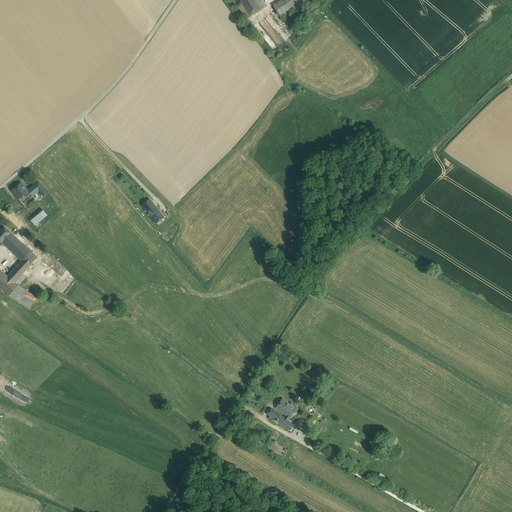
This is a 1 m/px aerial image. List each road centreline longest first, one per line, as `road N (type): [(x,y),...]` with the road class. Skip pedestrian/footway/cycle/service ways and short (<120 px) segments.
road 1 (track): [(511,78),(333,253),(285,268)]
road 2 (unclassified): [(175,0),(106,92),(0,187)]
